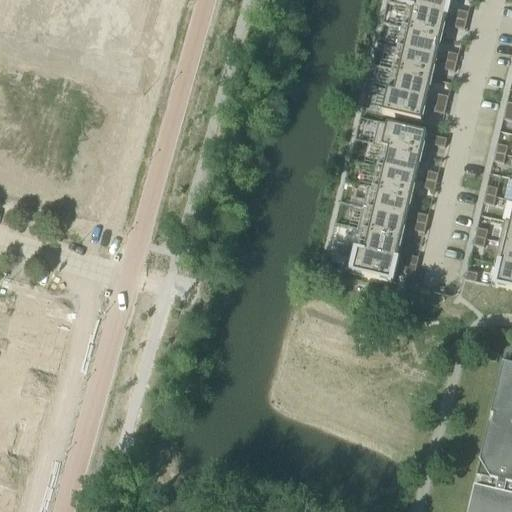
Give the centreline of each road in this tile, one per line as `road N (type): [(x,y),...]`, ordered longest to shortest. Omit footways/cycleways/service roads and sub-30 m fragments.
road 1 (residential): [(65,511),(131,279),(0,243)]
road 2 (residential): [(493,0),(426,279)]
